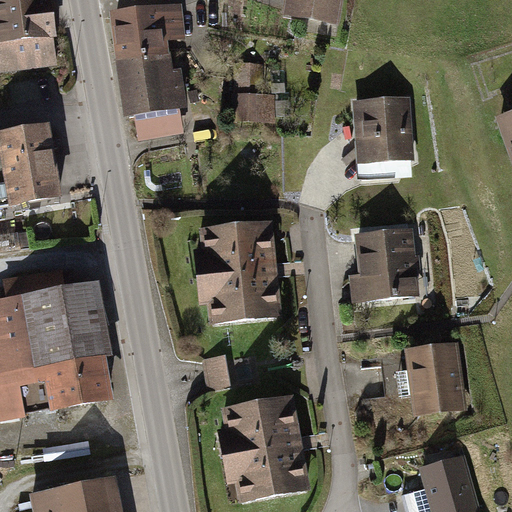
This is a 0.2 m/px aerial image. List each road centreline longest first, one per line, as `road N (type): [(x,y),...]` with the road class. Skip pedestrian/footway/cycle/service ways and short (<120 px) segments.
road 1 (tertiary): [(176,511),(85,0)]
road 2 (residential): [(339,511),(345,452),(311,211),(320,185),(344,158)]
